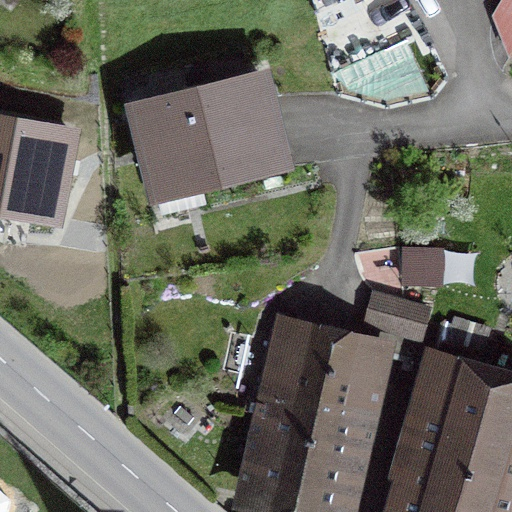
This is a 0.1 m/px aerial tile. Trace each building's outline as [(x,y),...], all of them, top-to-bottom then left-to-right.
[(511,0),(502,0),(493,16),(509,54),(511,48),(511,0)] [(261,77),(137,107),(157,187),(281,156),(261,77)] [(68,135),(0,121),(0,204),(53,214),(68,135)] [(434,260),(402,260),(402,291),(434,291),(434,260)] [(324,511),(336,511),(374,350),(273,327),(255,406),(274,410),(254,496),(324,511)] [(451,361),(429,354),(417,396),(438,402),(424,454),(420,453),(409,491),(413,492),(406,511),(504,511),(511,484),(511,478),(510,478),(511,472),(511,390),(448,372),(451,361)]
